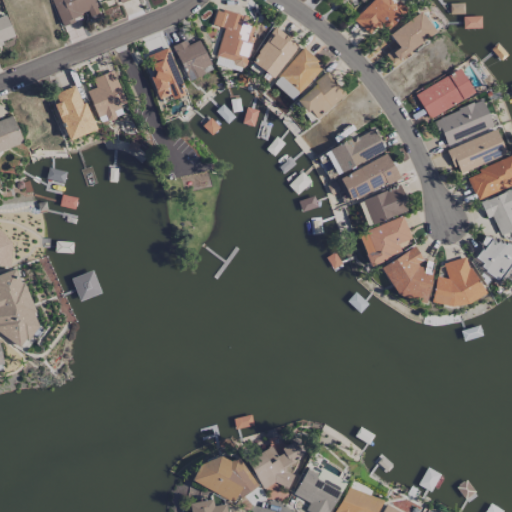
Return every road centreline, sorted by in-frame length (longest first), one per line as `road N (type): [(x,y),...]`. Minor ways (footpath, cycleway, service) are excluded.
road 1 (residential): [(445,217),(380,85),(281,0)]
road 2 (residential): [(0,85),(191,0)]
